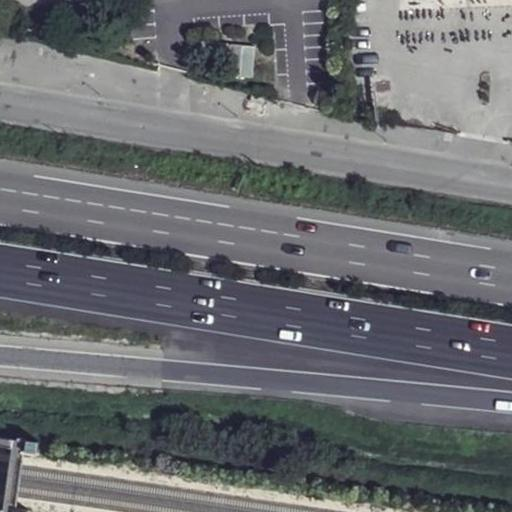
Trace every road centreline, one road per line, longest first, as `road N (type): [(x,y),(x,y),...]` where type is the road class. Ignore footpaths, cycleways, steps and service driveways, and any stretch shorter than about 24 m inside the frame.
road 1 (tertiary): [(511,182),(0,96)]
road 2 (motorway): [(0,269),(511,352)]
road 3 (motorway): [(511,279),(0,197)]
road 4 (motorway): [(0,368),(511,407)]
